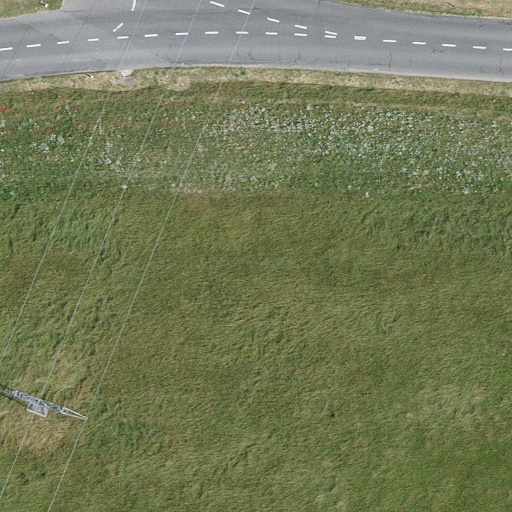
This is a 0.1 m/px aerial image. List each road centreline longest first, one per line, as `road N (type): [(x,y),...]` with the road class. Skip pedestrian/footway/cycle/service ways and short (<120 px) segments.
road 1 (tertiary): [(511,54),(233,31)]
road 2 (tertiary): [(233,31),(0,53)]
